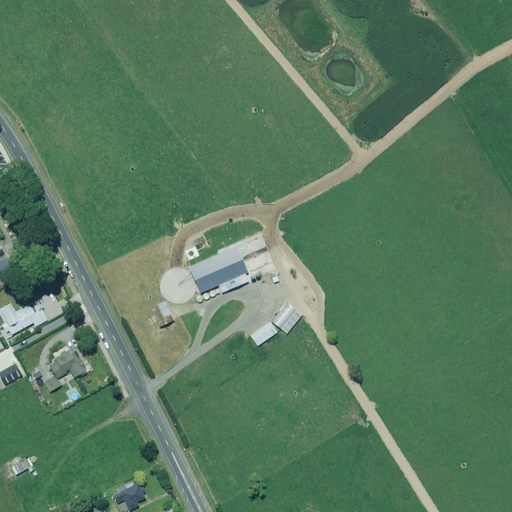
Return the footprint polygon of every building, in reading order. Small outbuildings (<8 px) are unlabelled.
[(238,236),(189,256),(203,289),(252,269),(238,236)] [(281,277),(273,280),(276,288),(284,285),(281,277)] [(10,331),(14,337),(48,319),(38,300),(15,313),(11,305),(0,310),(0,311),(6,323),(3,324),(7,332),(10,331)] [(175,320),(165,301),(152,308),(161,327),(175,320)] [(303,315),(288,303),(273,322),(288,334),(303,315)] [(278,332),(271,322),(251,336),(258,346),(278,332)] [(70,349),(56,358),(61,366),(54,370),(58,378),(70,371),(72,373),(75,378),(87,371),(80,358),(76,360),(70,349)] [(61,385),(56,376),(45,381),(50,391),(61,385)] [(16,475),(29,468),(31,473),(36,470),(33,466),(29,459),(13,468),(16,475)] [(147,497),(141,483),(129,488),(127,484),(120,487),(122,492),(115,496),(118,503),(125,500),(130,510),(139,506),(138,502),(147,497)] [(176,498),(164,504),(168,511),(178,511),(182,510),(176,498)]
